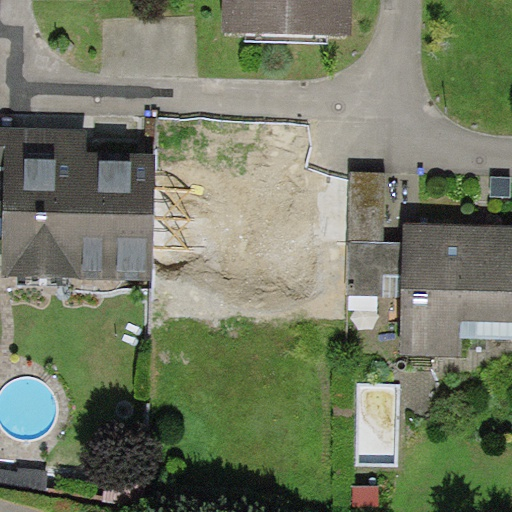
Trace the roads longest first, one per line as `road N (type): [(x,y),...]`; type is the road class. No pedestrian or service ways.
road 1 (residential): [(0,39),(55,77),(389,81)]
road 2 (residential): [(389,81),(446,137),(511,143)]
